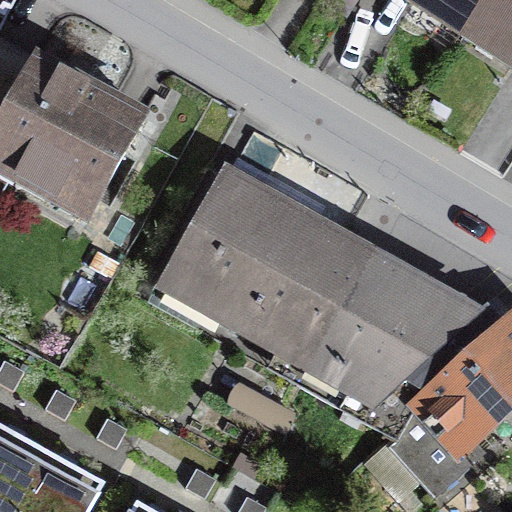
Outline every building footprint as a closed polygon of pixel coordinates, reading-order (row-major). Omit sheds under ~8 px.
[(464,34),(485,0),(413,0),(413,2),(464,34)] [(511,0),(485,0),(464,34),(511,65),(511,0)] [(34,64),(0,45),(0,155),(22,167),(15,179),(89,219),(143,121),(35,61),(34,64)] [(469,314),(226,177),(164,287),(306,367),(296,385),(396,442),(469,314)] [(474,317),(469,314),(396,442),(440,491),(470,465),(455,449),(511,398),(511,328),(506,321),(503,324),(486,306),(474,317)] [(289,412),(245,389),(235,409),(279,432),(289,412)] [(0,430),(0,511),(18,511),(49,458),(0,430)] [(49,458),(18,511),(88,511),(102,488),(49,458)]
